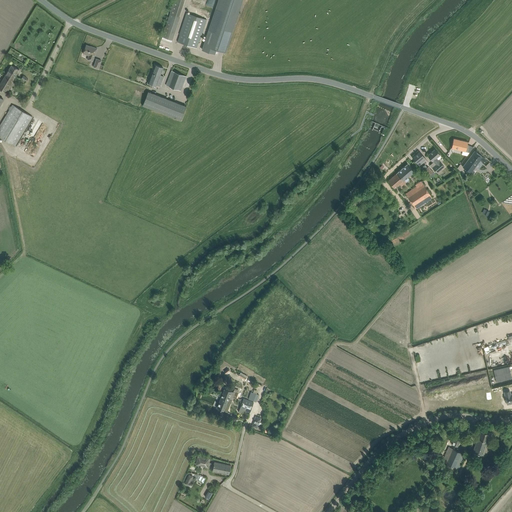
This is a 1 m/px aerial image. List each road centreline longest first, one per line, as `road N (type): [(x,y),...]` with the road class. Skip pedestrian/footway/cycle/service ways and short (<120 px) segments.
road 1 (unclassified): [(511,169),(471,133),(439,119),(322,80),(220,74),(81,26),(44,0)]
road 2 (unclassified): [(328,511),(381,449),(408,430),(450,415),(511,418)]
